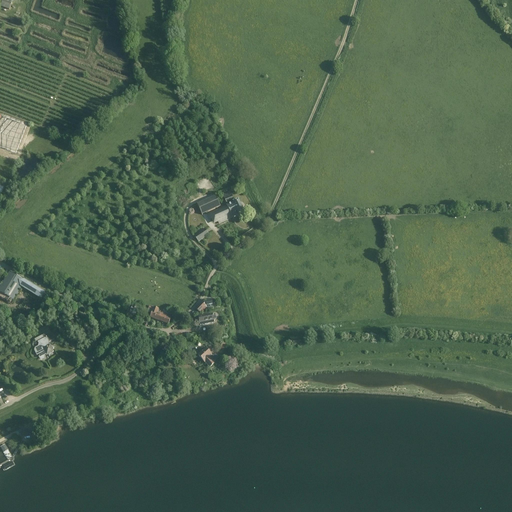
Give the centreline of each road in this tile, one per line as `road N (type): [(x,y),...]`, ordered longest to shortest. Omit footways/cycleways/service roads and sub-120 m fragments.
road 1 (residential): [(98,311),(167,329),(199,301),(230,253)]
road 2 (unclassified): [(0,407),(78,372),(97,349),(98,311)]
